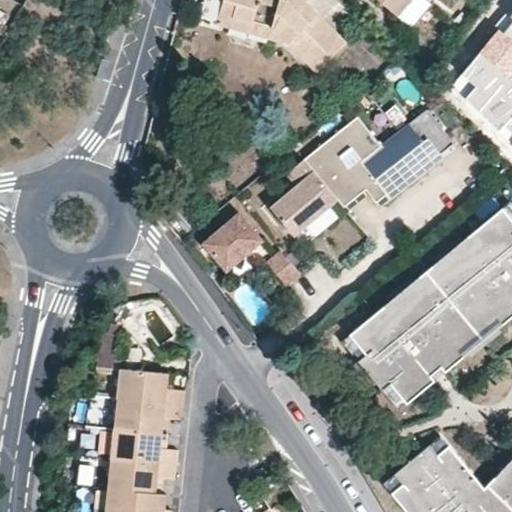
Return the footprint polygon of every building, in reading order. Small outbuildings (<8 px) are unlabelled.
[(305,1),(306,0),(282,0),(281,0),(223,0),(217,24),(290,44),(317,73),(347,44),(305,1)] [(378,0),(399,17),(412,0),(378,0)] [(426,0),(412,0),(399,17),(409,25),(428,2),(426,0)] [(511,16),(511,17),(511,24),(504,34),(499,29),(447,88),(511,145),(511,16)] [(448,139),(427,111),(383,145),(362,161),(381,185),(387,193),(388,195),(456,143),(452,137),(448,139)] [(383,145),(358,114),(305,158),(340,200),(345,206),(358,195),(367,188),(371,193),(381,185),(362,161),(383,145)] [(340,200),(305,158),(288,173),(297,184),(271,207),(296,236),(309,225),(340,200)] [(381,185),(371,193),(377,201),(387,193),(381,185)] [(511,224),(511,200),(508,196),(496,207),(511,224)] [(198,224),(181,203),(171,213),(188,233),(198,224)] [(511,224),(496,207),(349,336),(369,359),(357,370),(380,395),(392,385),(412,408),(439,384),(436,381),(446,372),(449,375),(511,320),(511,224)] [(267,240),(241,209),(202,242),(228,272),(246,257),(267,240)] [(302,275),(281,249),(267,261),(288,286),(302,275)] [(357,370),(369,359),(349,336),(337,347),(357,370)] [(113,338),(103,337),(96,366),(109,367),(110,360),(105,360),(107,344),(112,345),(113,338)] [(183,405),(185,390),(167,388),(168,380),(169,373),(120,368),(117,398),(183,405)] [(400,419),(412,408),(392,385),(380,395),(400,419)] [(117,398),(113,429),(162,434),(163,425),(164,418),(182,421),(183,405),(117,398)] [(113,429),(110,458),(177,465),(178,449),(161,448),(161,441),(162,434),(113,429)] [(446,445),(436,434),(424,445),(433,456),(446,445)] [(511,511),(511,453),(480,486),(446,445),(433,456),(424,445),(391,472),(400,482),(387,493),(402,511),(511,511)] [(110,458),(107,487),(155,493),(156,485),(157,477),(175,480),(177,465),(110,458)] [(400,482),(391,472),(378,483),(387,493),(400,482)] [(107,487),(104,511),(171,511),(172,509),(164,508),(165,500),(166,494),(155,493),(107,487)]
